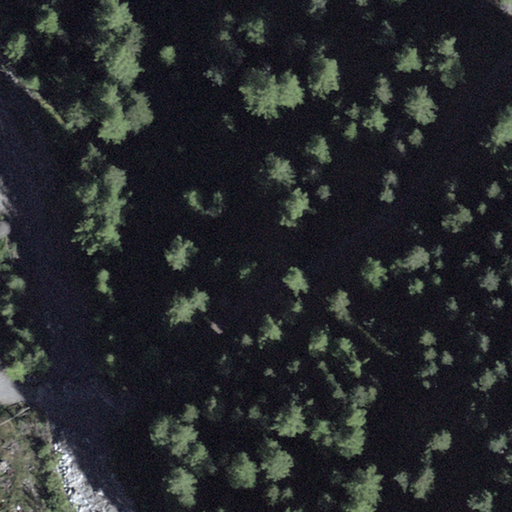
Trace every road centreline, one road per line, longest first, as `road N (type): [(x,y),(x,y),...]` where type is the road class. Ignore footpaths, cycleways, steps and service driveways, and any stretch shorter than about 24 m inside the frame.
road 1 (track): [(115,405),(183,365),(251,301),(333,255),(418,192),(511,55)]
road 2 (track): [(153,0),(153,49),(169,117),(165,172),(115,405)]
